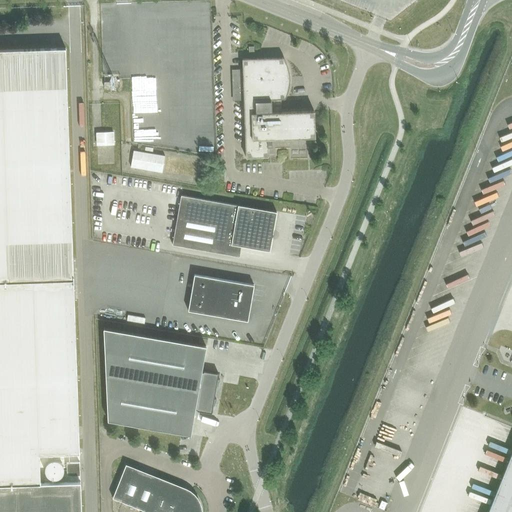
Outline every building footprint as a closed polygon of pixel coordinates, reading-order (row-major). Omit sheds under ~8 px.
[(81,511),(80,482),(40,483),(39,454),(79,453),(65,48),(0,50),(0,511),(81,511)] [(270,99),(284,99),(285,96),(286,95),(287,93),(287,91),(288,89),(288,86),(289,85),(289,83),(289,81),(289,78),(289,75),(289,73),(288,70),(287,68),(287,65),(286,63),(285,62),(284,60),(283,58),(242,59),(242,70),(232,71),(233,101),(243,100),(245,157),(268,157),(268,147),(271,147),(271,139),(314,137),(314,111),(270,112),(270,111),(271,111),(271,110),(277,109),(277,101),(271,102),(271,100),(270,100),(270,99)] [(97,145),(113,144),(113,132),(96,133),(97,145)] [(133,151),(130,167),(162,172),(165,156),(133,151)] [(181,195),(172,245),(239,256),(241,246),(269,251),(276,212),(237,205),(181,195)] [(254,285),(194,274),(188,311),(247,321),(254,285)] [(217,379),(218,374),(203,371),(203,372),(201,372),(206,346),(103,328),(107,420),(190,435),(194,410),(211,413),(212,408),(216,399),(214,398),(215,388),(219,380),(217,379)] [(381,500),(386,502),(401,462),(393,455),(391,449),(386,447),(395,443),(397,438),(380,444),(377,448),(373,447),(370,451),(360,455),(358,460),(354,459),(352,465),(357,463),(356,466),(360,468),(363,460),(367,458),(362,471),(361,472),(358,479),(354,484),(356,486),(364,490),(359,492),(361,493),(359,495),(377,502),(381,500)] [(511,511),(511,450),(487,511),(511,511)] [(58,461),(54,460),(51,461),(48,463),(46,466),(45,470),(46,473),(48,476),(51,478),(54,479),(58,478),(61,477),(63,474),(64,471),(64,468),(63,465),(60,462),(58,461)] [(79,463),(67,464),(67,476),(80,476),(79,463)] [(146,473),(126,465),(125,464),(112,498),(133,506),(146,473)] [(166,509),(176,485),(146,473),(133,506),(147,511),(154,511),(157,505),(166,509)] [(185,489),(180,487),(176,485),(166,509),(174,511),(200,511),(201,511),(200,507),(199,502),(197,498),(193,494),(189,491),(185,489)] [(343,487),(340,495),(348,499),(351,490),(343,487)] [(453,511),(456,499),(452,498),(452,501),(444,499),(441,511),(453,511)]
